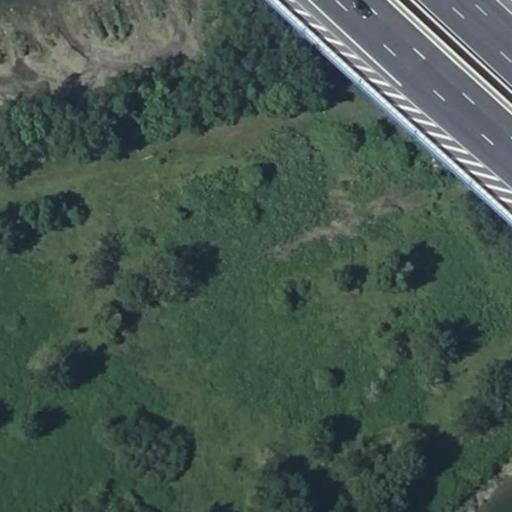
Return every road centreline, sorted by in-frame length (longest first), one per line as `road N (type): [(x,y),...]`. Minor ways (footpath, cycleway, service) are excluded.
road 1 (track): [(343,102),(0,189)]
road 2 (motorway): [(336,0),(511,159)]
